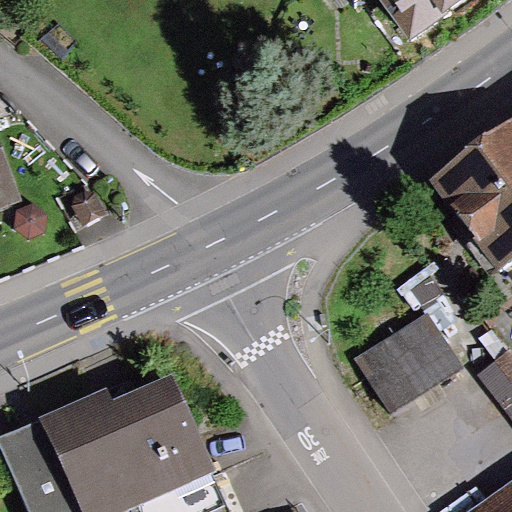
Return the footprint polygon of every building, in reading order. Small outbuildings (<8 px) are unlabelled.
[(370,0),(417,66),(509,0),(370,0)] [(511,158),(457,196),(511,276),(511,158)] [(0,207),(9,205),(0,179),(0,207)] [(469,384),(436,326),(367,366),(401,423),(469,384)] [(240,511),(184,376),(19,444),(46,511),(240,511)] [(511,511),(511,493),(484,511),(511,511)]
